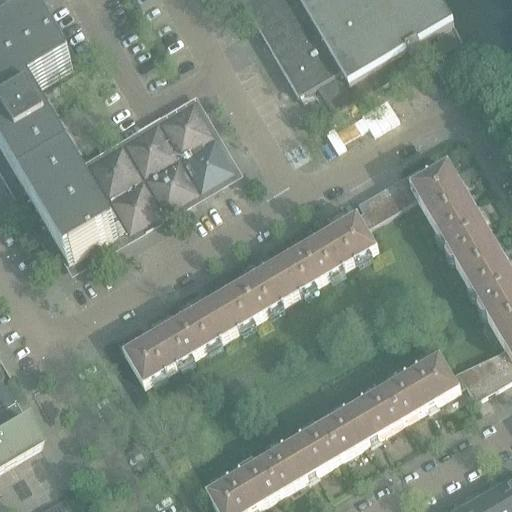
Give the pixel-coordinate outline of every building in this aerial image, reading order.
[(0,118),(12,112),(30,101),(78,73),(48,24),(6,49),(0,52),(0,118)] [(44,127),(35,111),(30,101),(12,112),(0,118),(0,177),(51,264),(59,259),(64,256),(75,274),(118,249),(79,180),(48,126),(44,127)] [(126,152),(91,173),(109,204),(110,207),(130,241),(167,220),(201,200),(236,180),(196,112),(195,112),(161,132),(126,152)] [(446,252),(483,230),(449,173),(427,186),(412,194),(418,203),(446,252)] [(412,194),(427,186),(421,174),(406,183),(412,194)] [(395,189),(406,210),(418,203),(412,194),(406,183),(395,189)] [(406,210),(395,189),(383,196),(394,217),(406,210)] [(394,217),(383,196),(371,203),(382,223),(394,217)] [(382,223),(371,203),(359,210),(364,218),(370,230),(382,223)] [(359,221),(366,233),(370,230),(364,218),(359,221)] [(303,254),(324,289),(379,257),(366,233),(359,221),(303,254)] [(511,279),(483,230),(446,252),(478,306),(511,286),(511,279)] [(241,291),(262,325),(324,289),(303,254),(241,291)] [(511,286),(478,306),(507,355),(511,363),(511,286)] [(180,327),(200,361),(262,325),(241,291),(180,327)] [(200,361),(180,327),(125,359),(145,393),(200,361)] [(476,408),(511,387),(511,363),(507,355),(499,360),(465,377),(459,380),(467,393),(476,408)] [(387,396),(406,429),(467,393),(459,380),(454,383),(442,363),(387,396)] [(0,476),(42,452),(15,406),(14,407),(2,386),(3,385),(0,379),(0,476)] [(406,429),(387,396),(325,431),(345,465),(406,429)] [(345,465),(325,431),(263,467),(283,501),(345,465)] [(371,451),(365,454),(368,460),(374,456),(371,451)] [(265,511),(283,501),(263,467),(208,500),(214,511),(265,511)] [(511,486),(503,491),(511,505),(511,486)] [(511,511),(511,505),(503,491),(485,502),(490,511),(511,511)] [(490,511),(485,502),(467,511),(490,511)] [(53,511),(70,511),(65,503),(53,511)]
